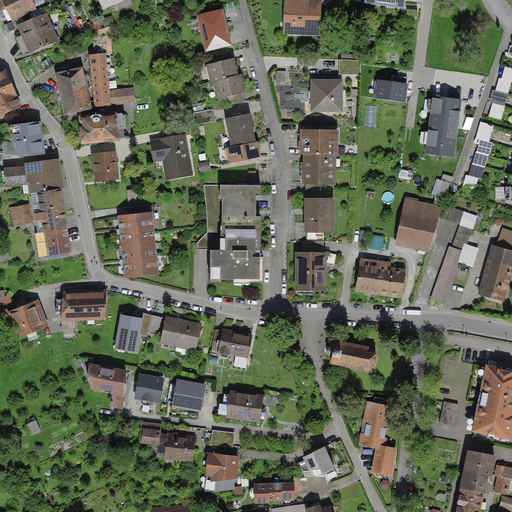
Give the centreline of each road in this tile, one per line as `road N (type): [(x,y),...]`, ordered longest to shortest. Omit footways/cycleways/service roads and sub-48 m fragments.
road 1 (residential): [(0,36),(19,82),(68,153),(96,273),(277,315)]
road 2 (residential): [(241,0),(284,163),(277,315)]
road 3 (residential): [(309,314),(308,346),(382,511)]
road 4 (residential): [(423,319),(402,511)]
road 5 (residential): [(428,0),(408,128)]
